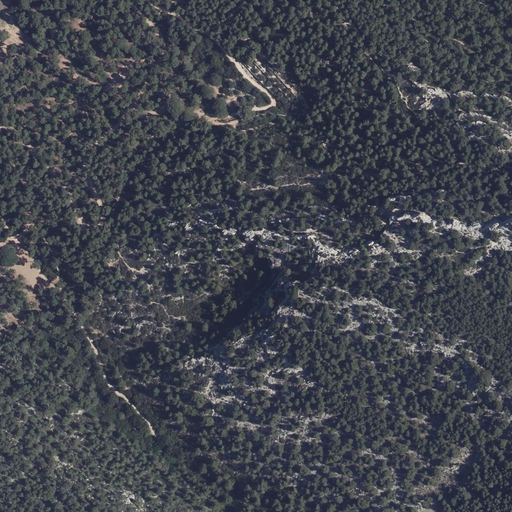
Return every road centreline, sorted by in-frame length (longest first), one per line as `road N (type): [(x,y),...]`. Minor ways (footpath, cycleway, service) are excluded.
road 1 (track): [(0,122),(58,179),(84,225),(101,221),(86,160),(131,108),(150,98),(160,73),(160,33),(128,0)]
road 2 (track): [(148,0),(217,41),(274,99),(269,107),(211,116)]
